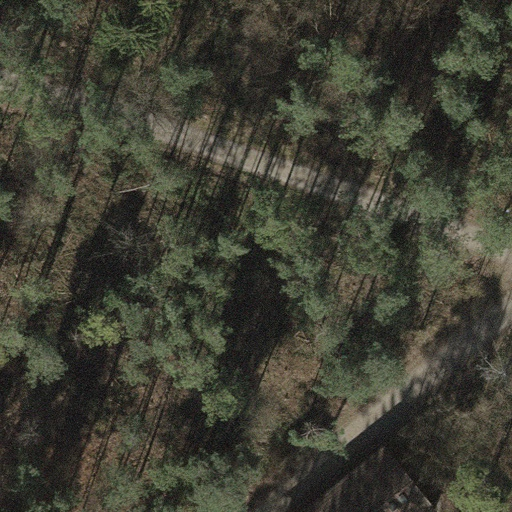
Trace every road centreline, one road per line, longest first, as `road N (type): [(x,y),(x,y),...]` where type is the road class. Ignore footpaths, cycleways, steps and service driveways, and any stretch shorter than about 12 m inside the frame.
road 1 (track): [(0,100),(511,247)]
road 2 (track): [(279,511),(384,387),(511,314)]
